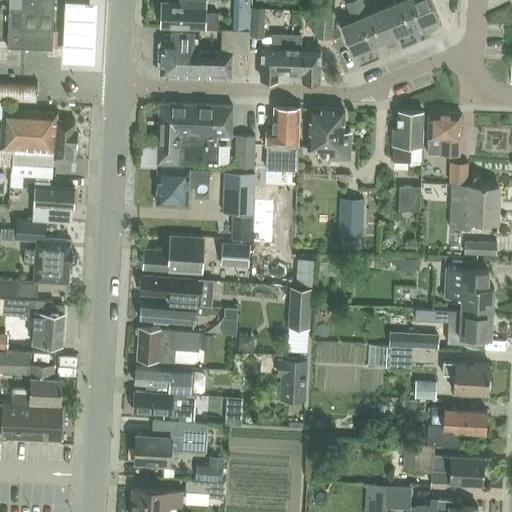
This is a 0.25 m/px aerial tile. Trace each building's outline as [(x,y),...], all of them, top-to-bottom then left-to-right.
[(54,0),(8,0),(6,46),(52,48),(54,0)] [(162,2),(161,27),(218,30),(218,13),(206,13),(206,1),(191,0),(179,0),(179,3),(162,2)] [(234,0),(234,28),(248,29),(249,29),(249,0),(234,0)] [(352,19),(340,23),(352,53),(372,44),(353,0),(349,0),(345,2),(352,19)] [(362,0),(353,0),(372,44),(396,35),(384,5),(367,12),(362,0)] [(395,0),(384,5),(396,35),(418,25),(408,0),(395,0)] [(408,0),(418,25),(439,17),(432,0),(408,0)] [(98,2),(65,1),(63,61),(95,62),(98,2)] [(314,37),(331,38),(333,14),(316,13),(314,37)] [(282,23),(282,48),(261,47),(261,79),(278,79),(278,72),(290,73),(291,35),(292,23),(282,23)] [(192,75),(232,76),(232,52),(248,53),(248,29),(234,28),(222,28),(221,52),(193,51),(192,75)] [(163,74),(192,75),(193,51),(194,32),(172,31),(171,41),(161,40),(160,70),(163,74)] [(290,73),(303,73),(302,80),(320,80),(321,48),(301,48),(301,35),(291,35),(290,73)] [(479,59),(498,60),(498,40),(480,39),(479,59)] [(0,99),(35,102),(36,82),(0,79),(0,99)] [(232,105),(159,103),(157,162),(189,163),(189,164),(218,165),(219,141),(212,141),(213,135),(231,136),(232,105)] [(266,130),(265,145),(268,146),(268,158),(285,159),(286,146),(297,147),(298,107),(273,106),(272,130),(266,130)] [(2,119),(0,140),(0,164),(12,165),(11,174),(52,176),(53,158),(72,159),(73,146),(75,146),(79,143),(80,133),(76,128),(74,128),(75,120),(56,119),(57,112),(3,107),(2,119)] [(308,147),(327,148),(327,156),(350,158),(351,130),(343,130),(344,109),(309,107),(308,147)] [(420,145),(422,112),(397,110),(396,128),(392,128),(392,144),(394,144),(393,160),(408,161),(409,145),(420,145)] [(428,154),(459,155),(460,113),(429,111),(428,154)] [(236,135),(235,167),(253,168),(254,135),(236,135)] [(450,161),(450,181),(467,182),(468,162),(450,161)] [(157,168),(156,203),(188,205),(188,181),(209,182),(210,169),(157,168)] [(223,212),(253,213),(254,174),(224,172),(223,212)] [(16,175),(15,186),(35,187),(33,218),(70,221),(71,205),(73,205),(74,187),(49,185),(49,177),(16,175)] [(443,201),(443,181),(422,181),(421,200),(443,201)] [(453,185),(452,226),(469,227),(469,221),(497,222),(498,186),(453,185)] [(399,211),(419,212),(420,188),(400,187),(399,211)] [(340,197),(339,234),(358,234),(362,234),(363,198),(340,197)] [(274,201),(255,200),(253,242),(272,243),(274,201)] [(17,218),(16,238),(36,239),(36,249),(25,249),(24,261),(35,261),(33,280),(68,282),(69,264),(71,265),(71,262),(75,261),(75,253),(72,251),(72,249),(69,249),(70,240),(43,239),(45,220),(17,218)] [(250,238),(251,226),(232,226),(232,238),(250,238)] [(173,251),(144,249),(143,267),(202,271),(204,238),(174,236),(173,251)] [(465,252),(495,253),(496,242),(465,240),(465,252)] [(221,263),(249,265),(250,243),(222,242),(221,263)] [(446,267),(444,296),(461,297),(461,311),(493,312),(494,287),(487,286),(488,269),(446,267)] [(142,274),(140,293),(170,296),(170,302),(202,305),(212,305),(214,279),(198,278),(142,274)] [(0,293),(16,295),(17,279),(0,277),(0,293)] [(287,325),(310,327),(312,287),(290,285),(287,325)] [(5,298),(3,314),(33,316),(31,342),(62,345),(65,312),(63,312),(64,305),(54,304),(54,300),(36,298),(5,296),(5,298)] [(140,300),(139,319),(196,323),(197,313),(197,305),(140,300)] [(197,305),(197,313),(208,314),(209,314),(210,306),(197,305)] [(415,309),(415,318),(448,320),(447,342),(483,344),(483,338),(491,338),(493,312),(461,311),(415,309)] [(138,327),(136,359),(194,363),(195,350),(199,350),(200,331),(171,329),(138,327)] [(8,333),(0,332),(0,349),(7,350),(8,333)] [(409,332),(408,346),(412,346),(438,347),(439,333),(409,332)] [(408,346),(391,345),(390,366),(411,367),(412,346),(408,346)] [(31,351),(0,349),(0,370),(29,372),(31,351)] [(279,359),(278,374),(286,375),(284,398),(304,400),(307,360),(279,359)] [(454,375),(453,392),(488,394),(490,364),(442,361),(442,374),(454,375)] [(12,400),(29,401),(60,402),(61,378),(53,378),(53,365),(31,364),(29,386),(13,385),(12,400)] [(192,369),(136,365),(135,384),(149,385),(148,390),(190,394),(191,391),(201,392),(205,389),(206,375),(203,372),(192,371),(192,369)] [(415,381),(415,398),(425,398),(435,399),(436,381),(415,381)] [(134,390),(133,411),(162,413),(162,415),(178,416),(178,420),(194,421),(195,408),(196,396),(134,390)] [(2,400),(0,400),(0,420),(2,421),(1,437),(60,440),(62,405),(2,402),(2,400)] [(393,403),(393,413),(423,414),(423,404),(393,403)] [(428,424),(427,444),(435,444),(456,446),(457,434),(455,434),(455,430),(486,432),(487,410),(446,408),(446,407),(432,406),(431,424),(428,424)] [(204,452),(206,422),(194,421),(178,420),(153,419),(152,435),(136,434),(134,462),(168,464),(169,449),(204,452)] [(415,443),(413,470),(431,471),(431,480),(449,482),(483,484),(485,457),(434,454),(435,444),(427,444),(415,443)] [(224,497),(225,481),(187,478),(186,490),(208,491),(208,496),(224,497)] [(409,508),(409,504),(410,487),(385,486),(383,506),(406,508),(409,508)] [(180,506),(181,491),(133,488),(131,511),(166,511),(167,505),(180,506)] [(418,505),(417,511),(477,511),(478,507),(462,506),(462,500),(432,497),(432,506),(418,505)]
